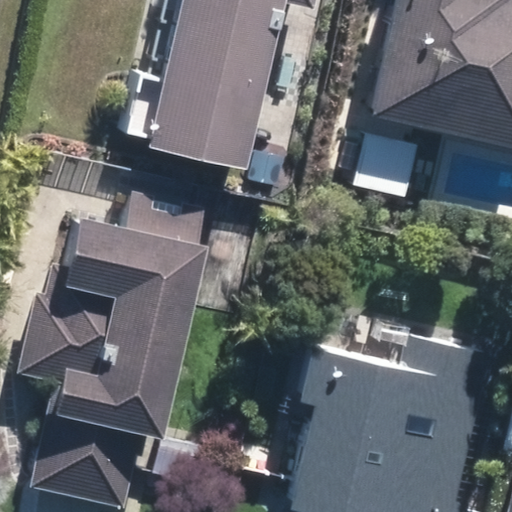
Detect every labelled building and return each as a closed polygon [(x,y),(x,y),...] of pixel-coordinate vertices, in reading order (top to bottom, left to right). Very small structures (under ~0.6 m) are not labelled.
[(316,0),(184,0),(166,82),(141,77),(128,135),(152,141),(150,150),(249,172),(286,6),(313,12),(316,0)] [(511,148),(511,0),(398,0),(373,118),(511,148)] [(412,143),(359,131),(347,184),(401,196),(412,143)] [(196,247),(205,208),(133,191),(124,231),(79,221),(68,267),(54,264),(48,296),(37,293),(19,375),(66,387),(64,398),(51,395),(30,488),(122,507),(138,435),(164,442),(207,250),(196,247)] [(456,503),(489,356),(406,336),(399,369),(312,349),(299,402),(316,407),(291,510),(297,511),(465,511),(467,506),(456,503)]
